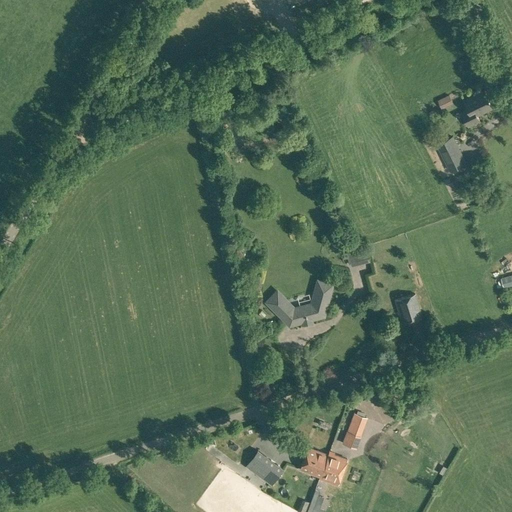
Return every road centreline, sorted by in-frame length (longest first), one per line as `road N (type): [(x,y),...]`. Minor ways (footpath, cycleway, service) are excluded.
road 1 (unclassified): [(0,494),(511,330)]
road 2 (track): [(59,157),(366,0)]
road 3 (tertiary): [(0,255),(152,0)]
